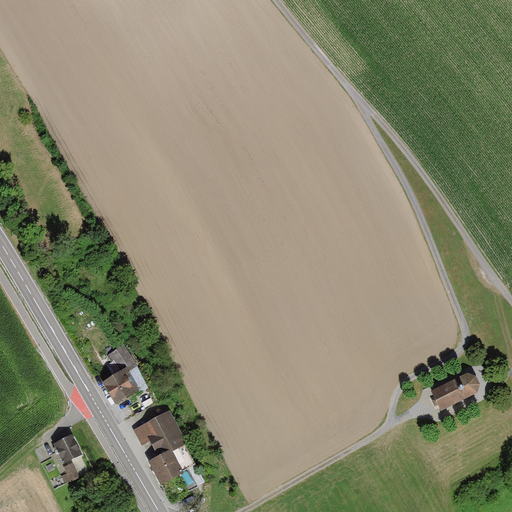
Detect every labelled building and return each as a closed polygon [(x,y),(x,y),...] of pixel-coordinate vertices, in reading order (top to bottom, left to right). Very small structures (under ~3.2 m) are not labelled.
[(108,365),(116,377),(126,371),(129,373),(138,367),(124,345),(108,355),(112,362),(108,365)] [(116,377),(103,385),(116,406),(139,392),(126,371),(116,377)] [(462,372),(434,388),(443,404),(471,388),(462,372)] [(188,447),(170,413),(134,432),(141,444),(149,440),(159,458),(149,463),(154,472),(162,487),(183,476),(181,473),(194,466),(185,448),(188,447)] [(63,440),(54,445),(64,466),(83,457),(73,436),(63,440)] [(73,464),(64,468),(70,483),(80,479),(73,464)]
